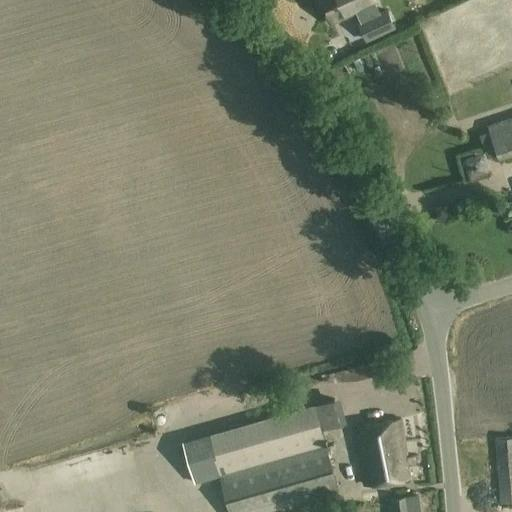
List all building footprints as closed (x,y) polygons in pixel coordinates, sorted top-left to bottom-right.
[(375,0),(319,0),(331,24),(358,11),(361,17),(360,17),(366,28),(381,21),(381,20),(384,19),(380,9),(378,10),(375,4),(377,3),(375,0)] [(511,117),(488,125),(499,160),(511,155),(511,117)] [(196,483),(220,476),(326,446),(314,404),(184,442),(196,483)] [(408,457),(402,420),(357,428),(366,485),(411,477),(409,466),(418,464),(417,455),(408,457)] [(511,437),(495,439),(501,502),(511,501),(511,437)] [(327,447),(326,446),(220,476),(230,511),(262,511),(339,490),(327,447)] [(391,499),(393,511),(418,511),(416,495),(391,499)]
